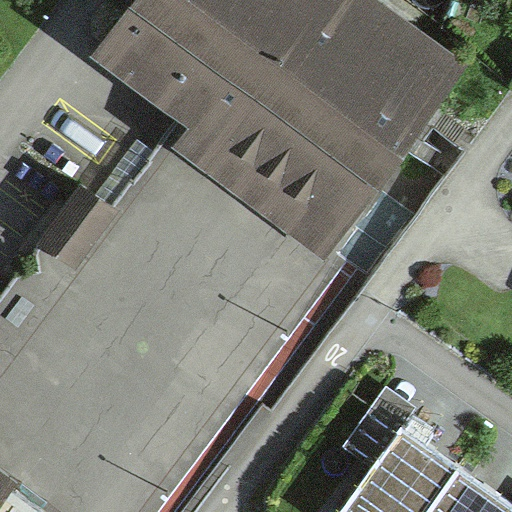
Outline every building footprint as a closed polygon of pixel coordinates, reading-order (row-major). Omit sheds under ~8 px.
[(435,47),(370,0),(137,0),(105,44),(185,103),(171,121),(308,220),(435,47)] [(133,216),(97,191),(58,245),(94,271),(133,216)] [(279,234),(134,453),(188,489),(334,270),(279,234)] [(0,433),(23,401),(0,384),(0,511),(13,511),(33,484),(0,460),(0,433)] [(420,511),(460,458),(404,418),(336,511),(337,511),(420,511)] [(504,511),(511,502),(511,496),(460,458),(420,511),(504,511)]
